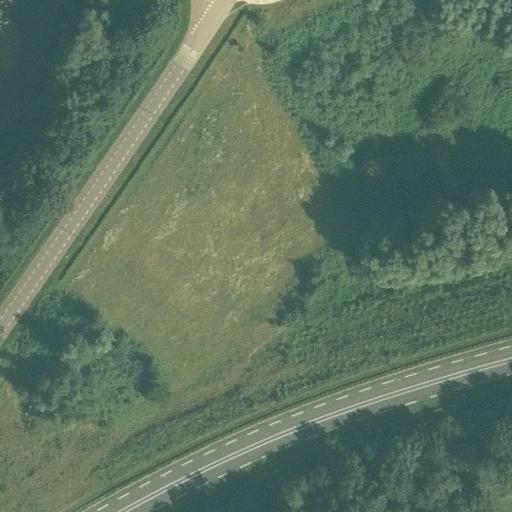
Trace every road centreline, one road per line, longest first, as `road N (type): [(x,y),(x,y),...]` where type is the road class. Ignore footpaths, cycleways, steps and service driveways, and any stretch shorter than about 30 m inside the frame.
road 1 (primary): [(123,511),(294,429),(511,361)]
road 2 (unclassified): [(0,328),(225,0)]
